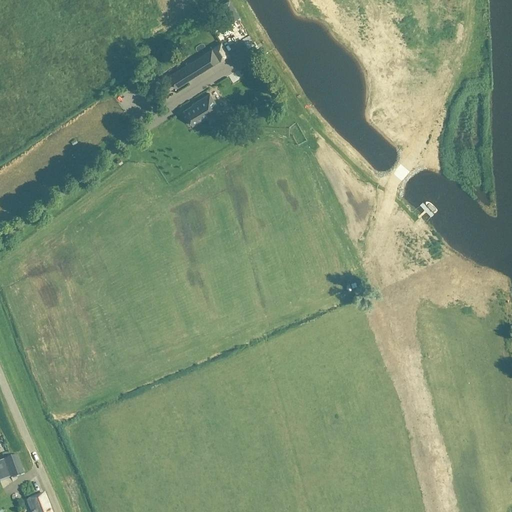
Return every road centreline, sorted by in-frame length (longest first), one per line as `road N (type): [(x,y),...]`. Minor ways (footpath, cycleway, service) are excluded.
road 1 (track): [(471,0),(455,77),(369,248),(372,289),(436,511)]
road 2 (unclassified): [(57,511),(0,376)]
